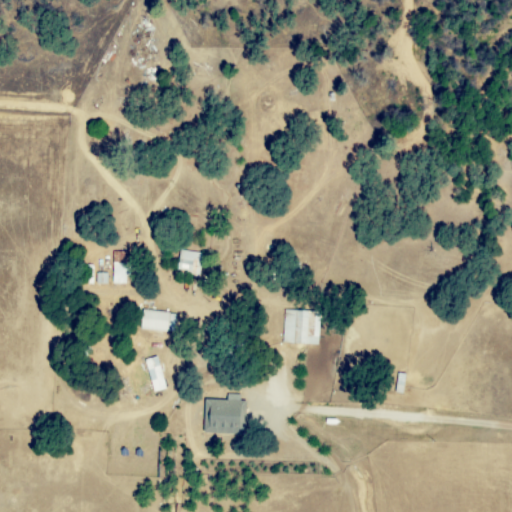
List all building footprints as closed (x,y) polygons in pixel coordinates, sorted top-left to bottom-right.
[(113,284),(127,284),(126,252),(112,253),(113,284)] [(311,312),(283,311),(282,344),(318,345),(319,326),(310,325),(311,312)] [(142,331),(173,331),(174,312),(142,312),(142,331)] [(153,393),(166,390),(157,357),(144,361),(153,393)] [(205,400),(204,434),(242,435),(243,402),(239,402),(239,395),(226,394),(226,401),(205,400)]
